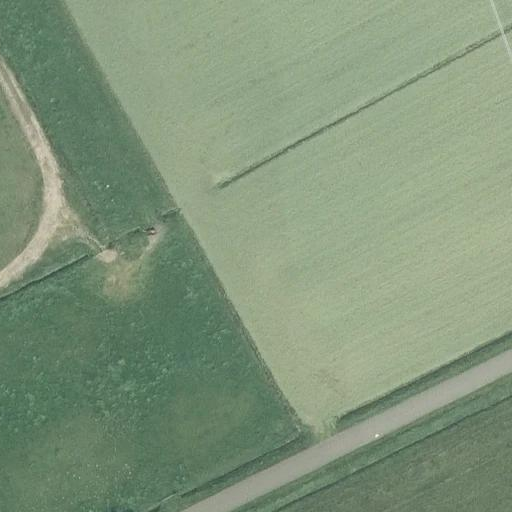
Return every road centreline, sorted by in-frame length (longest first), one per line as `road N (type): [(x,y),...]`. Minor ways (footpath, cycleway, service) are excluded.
road 1 (unclassified): [(203,511),(511,359)]
road 2 (track): [(0,76),(50,171),(55,211),(34,246),(0,274)]
